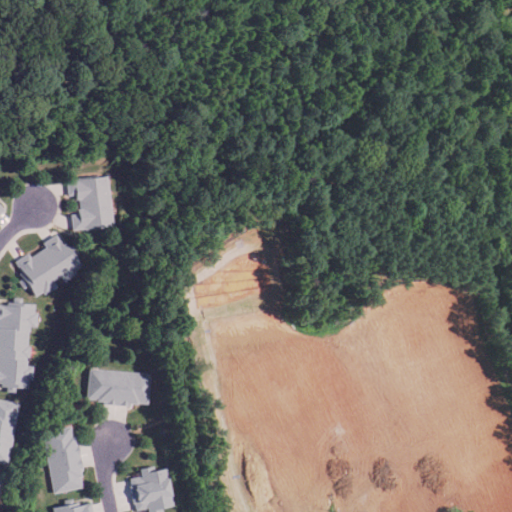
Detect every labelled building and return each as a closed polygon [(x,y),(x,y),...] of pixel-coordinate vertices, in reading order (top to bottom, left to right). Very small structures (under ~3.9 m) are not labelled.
[(106,201),(104,176),(65,179),(67,204),(106,201)] [(108,226),(106,201),(67,204),(68,229),(108,226)] [(56,281),(76,266),(52,233),(31,248),(56,281)] [(35,297),(56,281),(31,248),(10,263),(35,297)] [(0,301),(0,328),(30,332),(33,304),(0,301)] [(393,351),(383,326),(406,317),(416,342),(393,351)] [(0,328),(0,357),(27,360),(30,332),(0,328)] [(237,387),(231,361),(258,354),(265,381),(237,387)] [(0,357),(0,384),(25,387),(27,360),(0,357)] [(117,370),(86,367),(84,398),(114,400),(117,370)] [(148,373),(117,370),(114,400),(145,403),(148,373)] [(415,401),(442,388),(455,415),(428,428),(415,401)] [(0,400),(15,403),(9,434),(0,432),(0,400)] [(38,431),(44,462),(74,456),(68,426),(38,431)] [(272,440),(296,429),(308,455),(284,466),(272,440)] [(0,432),(9,434),(4,464),(0,463),(0,432)] [(44,462),(49,492),(79,487),(74,456),(44,462)] [(448,473),(470,462),(483,489),(460,499),(448,473)] [(127,471),(130,493),(167,488),(164,465),(127,471)] [(130,493),(132,511),(158,511),(171,510),(167,488),(130,493)] [(310,511),(337,498),(343,511),(310,511)] [(45,509),(45,511),(87,511),(85,500),(45,509)]
